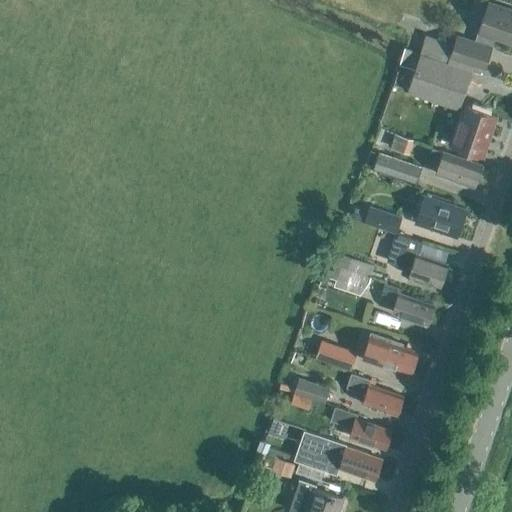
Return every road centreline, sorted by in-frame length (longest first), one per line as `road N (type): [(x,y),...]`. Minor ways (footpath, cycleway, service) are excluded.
road 1 (residential): [(387,511),(511,145)]
road 2 (unclassified): [(455,511),(511,349)]
